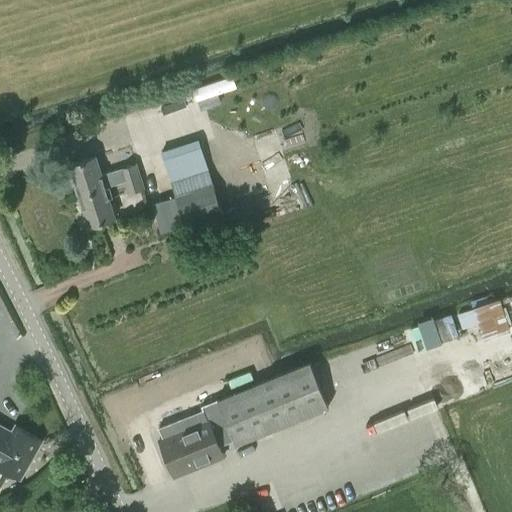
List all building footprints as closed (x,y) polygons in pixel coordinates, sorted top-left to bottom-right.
[(232,76),(192,89),(196,101),(236,88),(232,76)] [(95,156),(69,164),(79,195),(105,186),(109,185),(105,174),(101,175),(95,156)] [(124,180),(139,175),(135,163),(120,168),(124,180)] [(128,192),(143,187),(139,175),(124,180),(128,192)] [(221,212),(212,183),(152,203),(161,231),(184,224),(221,212)] [(105,186),(79,195),(89,226),(115,217),(109,198),(113,196),(109,185),(105,186)] [(507,334),(497,302),(473,310),(484,341),(507,334)] [(433,319),(439,341),(460,335),(454,313),(433,319)] [(496,382),(511,376),(511,371),(503,348),(486,354),(496,382)] [(364,363),(366,371),(363,372),(366,387),(397,380),(392,357),(364,363)] [(234,447),(327,409),(309,364),(200,408),(206,423),(170,438),(166,429),(156,433),(160,442),(158,443),(172,478),(221,456),(210,430),(225,424),(234,447)] [(0,429),(0,466),(20,478),(41,440),(15,425),(10,435),(0,429)]
